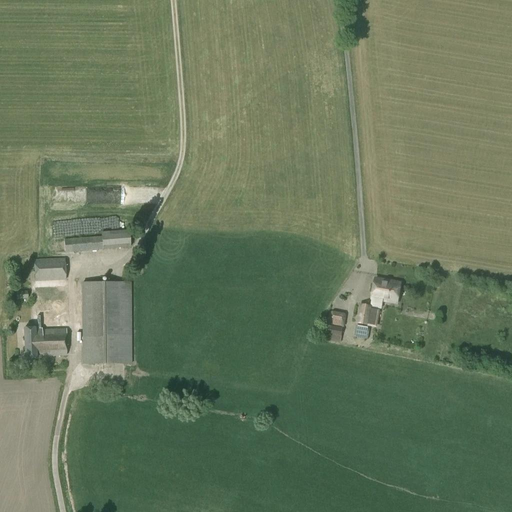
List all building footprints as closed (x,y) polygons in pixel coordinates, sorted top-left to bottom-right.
[(105,187),(92,187),(92,205),(105,205),(105,187)] [(54,253),(130,246),(128,231),(101,233),(101,237),(53,241),(54,253)] [(35,282),(65,280),(64,259),(34,260),(35,282)] [(402,282),(374,277),(371,300),(383,302),(398,305),(402,282)] [(82,364),(131,364),(131,283),(82,283),(82,364)] [(24,359),(36,358),(36,356),(66,356),(65,287),(36,288),(37,328),(24,328),(24,359)] [(16,301),(28,299),(27,291),(15,292),(16,301)] [(377,327),(380,311),(373,310),(373,307),(360,305),(356,324),(377,327)] [(344,327),(346,316),(345,314),(332,312),(330,313),(328,325),(344,327)] [(340,343),(343,328),(328,325),(326,341),(340,343)]
